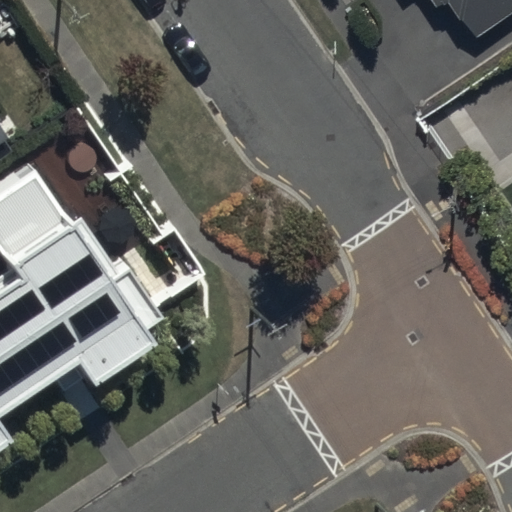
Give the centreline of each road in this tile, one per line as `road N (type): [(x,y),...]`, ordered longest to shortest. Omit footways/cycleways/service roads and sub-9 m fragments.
road 1 (residential): [(211,0),(443,334)]
road 2 (residential): [(186,511),(443,334)]
